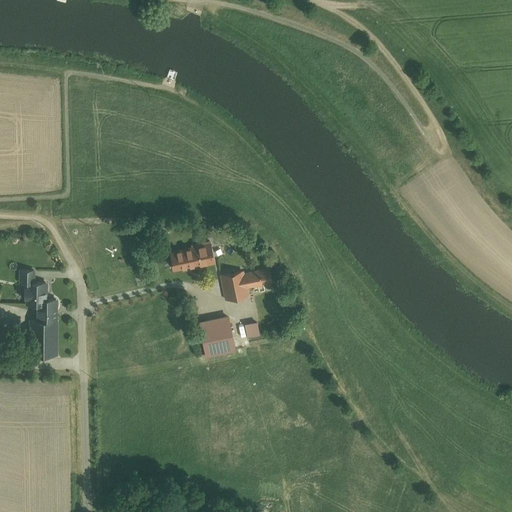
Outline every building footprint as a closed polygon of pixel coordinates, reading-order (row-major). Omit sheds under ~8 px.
[(170,252),(174,269),(196,264),(196,267),(215,263),(210,241),(191,245),(192,247),(170,252)] [(242,271),(220,275),(225,299),(248,294),(247,287),(272,282),(270,268),(243,273),(242,271)] [(12,272),(12,284),(23,284),(22,272),(12,272)] [(36,288),(16,288),(16,299),(36,299),(36,288)] [(59,349),(58,296),(38,297),(38,316),(25,317),(26,350),(59,349)] [(228,312),(199,319),(206,351),(235,345),(228,312)] [(244,321),(247,339),(291,331),(289,317),(258,323),(257,319),(244,321)]
